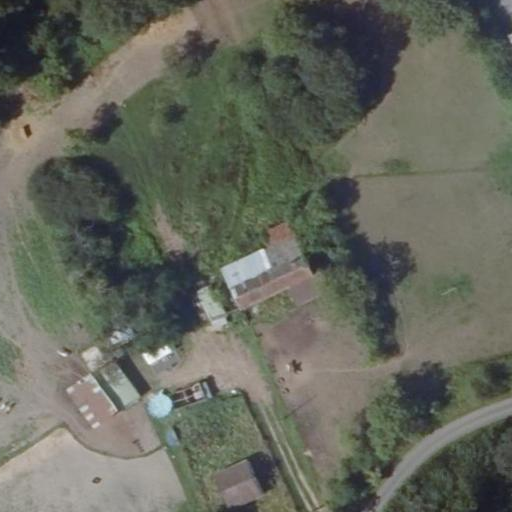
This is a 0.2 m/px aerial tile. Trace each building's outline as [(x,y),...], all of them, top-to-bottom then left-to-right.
[(333,283),(312,228),(236,261),(233,262),(259,320),(308,298),(317,316),(350,300),(341,280),(333,283)] [(233,262),(206,275),(230,333),(259,320),(233,262)] [(159,419),(139,376),(90,397),(109,440),(159,419)] [(90,397),(85,398),(104,442),(109,440),(90,397)] [(229,488),(240,511),(266,511),(278,507),(263,473),(229,488)]
